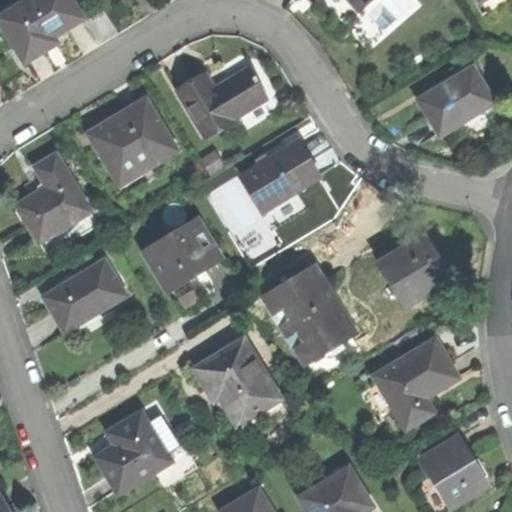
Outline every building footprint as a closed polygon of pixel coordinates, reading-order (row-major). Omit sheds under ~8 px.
[(34,0),(0,20),(23,58),(42,47),(46,54),(53,50),(59,47),(54,39),(84,21),(71,0),(34,0)] [(350,0),(359,11),(372,0),(350,0)] [(479,0),(488,15),(503,7),(499,0),(479,0)] [(433,125),(440,138),(481,114),(479,111),(495,103),(475,69),(419,101),(433,125)] [(178,96),(205,140),(267,102),(259,89),(262,87),(257,79),(253,82),(247,72),(229,83),(215,92),(207,78),(178,96)] [(97,151),(117,184),(152,162),(157,169),(179,155),(146,102),(120,119),(101,131),(109,144),(97,151)] [(242,180),(263,216),(320,182),(309,164),(298,146),(242,180)] [(19,210),(40,245),(92,214),(58,158),(36,171),(49,191),(38,198),(19,210)] [(121,191),(157,169),(152,162),(117,184),(121,191)] [(148,255),(173,292),(197,275),(223,257),(198,220),(148,255)] [(381,267),(406,309),(454,279),(441,258),(429,238),(381,267)] [(57,319),(67,336),(128,298),(106,263),(45,300),(57,319)] [(316,267),(266,297),(288,333),(297,328),(306,344),(298,349),(309,368),(357,339),(336,303),(329,307),(320,291),(327,286),(321,275),(316,267)] [(218,359),(196,372),(208,391),(215,387),(240,427),(281,401),(244,342),(218,359)] [(377,379),(409,432),(430,420),(422,406),(462,381),(448,359),(438,342),(377,379)] [(111,479),(120,494),(172,463),(143,415),(111,434),(119,447),(99,459),(111,479)] [(422,461),(452,510),(490,486),(474,460),(460,438),(422,461)] [(364,511),(361,505),(369,500),(350,469),(300,500),(307,511),(364,511)] [(227,511),(272,511),(261,492),(227,511)] [(0,493),(0,511),(11,511),(0,494),(0,493)]
